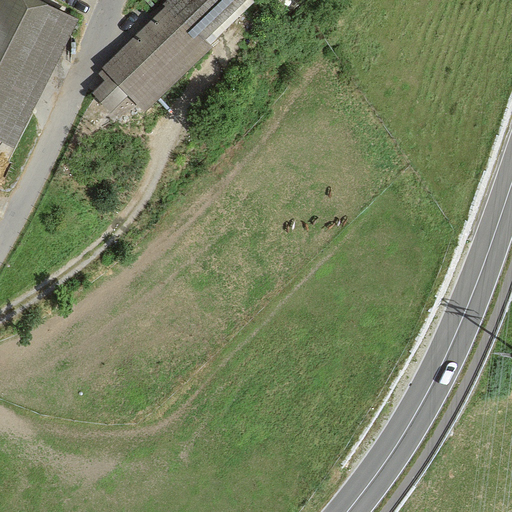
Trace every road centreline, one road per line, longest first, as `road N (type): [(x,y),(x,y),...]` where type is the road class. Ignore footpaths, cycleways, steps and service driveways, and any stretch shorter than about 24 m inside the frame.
road 1 (secondary): [(511,185),(437,372),(346,511)]
road 2 (residential): [(0,245),(112,0)]
